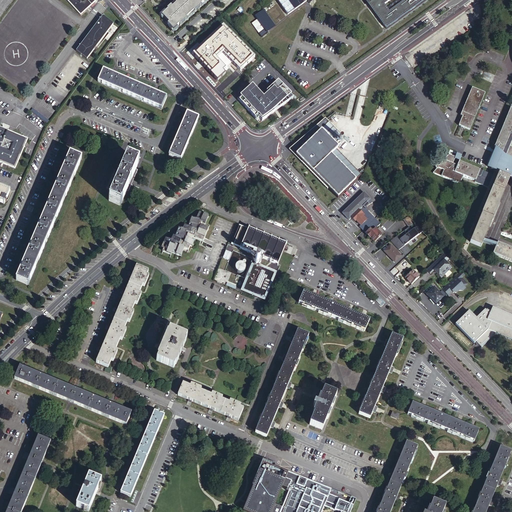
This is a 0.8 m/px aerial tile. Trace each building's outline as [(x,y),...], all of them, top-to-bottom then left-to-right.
[(66,0),(80,14),(95,0),(94,0),(66,0)] [(172,0),(157,14),(174,32),(209,0),(172,0)] [(277,0),(288,15),(307,1),(305,0),(277,0)] [(359,0),(382,30),(384,28),(385,30),(427,0),(359,0)] [(267,31),(275,26),(264,11),(256,17),(258,19),(251,24),(261,38),(268,33),(267,31)] [(75,52),(86,60),(113,24),(102,16),(75,52)] [(225,25),(217,32),(222,37),(224,40),(223,40),(226,43),(234,36),(225,25)] [(210,56),(216,50),(208,41),(197,52),(204,60),(206,58),(208,60),(211,57),(210,56)] [(237,53),(234,56),(239,61),(244,57),(248,61),(255,54),(246,44),(238,51),(239,52),(240,53),(239,54),(237,53)] [(223,57),(216,64),(220,70),(219,71),(222,75),(223,74),(225,76),(229,81),(238,74),(228,63),(223,57)] [(98,82),(162,109),(167,96),(158,92),(159,90),(155,88),(154,91),(137,83),(138,81),(134,79),(133,82),(116,75),(117,72),(114,72),(113,71),(112,73),(103,69),(98,82)] [(252,86),(237,100),(255,120),(257,118),(259,121),(292,99),(278,83),(266,93),(267,94),(263,98),(252,86)] [(466,112),(460,126),(470,130),(486,95),(473,89),(464,111),(466,112)] [(489,189),(468,237),(473,239),(471,243),(482,248),(484,242),(497,248),(494,255),(511,262),(511,248),(499,243),(498,245),(485,240),(511,176),(511,109),(495,148),(500,151),(492,170),(496,172),(494,176),(492,181),(482,176),(480,175),(481,172),(460,163),(461,162),(456,160),(456,158),(450,155),(440,167),(439,166),(438,166),(438,167),(437,167),(437,168),(437,169),(437,170),(434,174),(461,186),(465,177),(477,182),(479,178),(491,183),(489,189)] [(170,154),(182,159),(199,118),(187,113),(184,121),(182,120),(180,124),(182,125),(175,142),(173,141),(171,145),(173,146),(170,154)] [(0,163),(14,170),(27,140),(0,128),(0,163)] [(323,131),(293,152),(329,189),(339,199),(357,181),(332,155),(337,150),(340,148),(323,131)] [(337,150),(332,155),(357,181),(362,176),(337,150)] [(109,199),(122,205),(131,182),(139,162),(137,161),(138,158),(124,152),(119,165),(123,166),(109,199)] [(329,189),(293,152),(328,189),(329,189)] [(16,280),(28,284),(81,157),(70,153),(66,162),(64,161),(62,165),(64,166),(57,182),(55,181),(53,185),(56,186),(48,203),(46,203),(45,207),(47,207),(40,224),(38,223),(36,228),(38,229),(31,246),(28,245),(27,249),(29,250),(22,266),(20,265),(18,270),(20,270),(16,280)] [(494,176),(484,171),(482,176),(492,181),(494,176)] [(476,183),(489,189),(491,183),(479,178),(477,182),(476,183)] [(0,203),(4,205),(9,192),(0,187),(0,203)] [(350,221),(352,219),(360,211),(372,200),(365,193),(346,212),(347,217),(350,221)] [(366,219),(364,217),(365,216),(360,211),(352,219),(356,223),(357,222),(362,226),(368,221),(366,219)] [(199,235),(206,238),(211,229),(206,227),(210,215),(201,212),(199,220),(193,217),(190,226),(189,231),(184,229),(181,227),(177,236),(175,235),(173,239),(167,237),(163,246),(165,247),(164,250),(172,254),(173,252),(181,256),(185,248),(189,250),(191,246),(193,247),(197,239),(199,235)] [(292,219),(295,223),(301,216),(298,213),(292,219)] [(376,220),(377,219),(372,214),(366,219),(368,221),(362,226),(360,227),(365,231),(376,220)] [(376,220),(365,231),(367,234),(371,239),(371,238),(376,242),(379,239),(383,236),(377,229),(381,224),(376,220)] [(391,241),(398,250),(417,234),(410,225),(391,241)] [(240,248),(248,229),(241,226),(234,243),(235,243),(234,245),(240,248)] [(248,229),(240,248),(279,264),(287,244),(249,228),(248,229)] [(385,252),(394,262),(396,260),(398,261),(402,257),(391,245),(385,252)] [(444,254),(427,271),(431,275),(434,271),(442,279),(453,269),(446,262),(449,259),(444,254)] [(237,264),(237,265),(237,266),(237,267),(237,268),(237,269),(238,270),(239,270),(239,271),(240,271),(241,271),(242,271),(243,271),(245,270),(246,269),(246,268),(247,268),(247,267),(247,265),(246,264),(246,263),(245,263),(245,262),(244,261),(243,261),(242,261),(241,261),(239,261),(238,262),(238,263),(237,264)] [(275,273),(254,264),(243,290),(264,299),(275,273)] [(101,352),(96,362),(99,364),(140,267),(137,265),(134,273),(132,276),(126,291),(125,294),(119,309),(117,312),(111,327),(110,330),(102,348),(101,352)] [(140,267),(99,364),(108,368),(111,360),(113,361),(118,351),(116,350),(120,339),(122,340),(126,330),(124,329),(128,321),(130,322),(134,312),(132,311),(135,303),(137,304),(142,294),(140,293),(143,285),(145,286),(149,276),(147,275),(149,271),(140,267)] [(412,285),(420,278),(414,271),(406,279),(412,285)] [(443,290),(450,297),(451,296),(450,295),(452,292),(454,290),(457,293),(459,291),(463,291),(466,288),(465,287),(468,284),(462,278),(465,276),(462,272),(443,290)] [(435,287),(427,295),(436,305),(445,297),(435,287)] [(299,304),(366,331),(370,320),(367,319),(368,316),(363,314),(361,316),(354,314),(355,311),(349,308),(348,311),(334,305),(335,303),(329,300),(328,303),(317,298),(318,296),(312,293),(311,296),(304,293),(299,304)] [(511,314),(493,307),(491,312),(486,309),(477,318),(470,311),(456,324),(475,344),(476,342),(482,348),(496,334),(511,340),(511,314)] [(185,329),(178,326),(175,331),(183,334),(185,329)] [(183,334),(175,331),(170,329),(169,332),(168,332),(162,346),(158,355),(159,355),(157,359),(160,361),(174,367),(176,363),(177,363),(186,340),(187,336),(183,334)] [(255,432),(267,437),(271,427),(273,429),(276,423),(273,422),(279,407),(282,408),(284,403),(281,401),(287,387),(290,389),(292,383),(289,382),(309,334),(298,329),(295,335),(293,334),(290,340),(293,341),(287,356),(284,355),(282,360),(284,361),(255,432)] [(359,414),(370,419),(373,412),(375,413),(377,410),(378,407),(375,406),(381,392),(384,393),(386,387),(384,386),(389,372),(392,373),(394,367),(392,366),(403,339),(391,334),(388,341),(386,340),(385,342),(383,345),(386,347),(359,414)] [(15,379),(127,425),(132,413),(111,404),(76,389),(41,375),(20,366),(15,379)] [(228,416),(231,417),(238,420),(244,408),(240,407),(241,404),(231,400),(230,402),(222,399),(223,397),(213,392),(212,394),(201,390),(202,388),(191,383),(191,385),(183,382),(178,394),(189,399),(192,400),(210,408),(213,409),(228,416)] [(310,425),(322,430),(337,394),(324,389),(318,403),(315,402),(313,406),(315,406),(317,407),(310,425)] [(408,414),(474,441),(479,430),(476,429),(477,426),(471,424),(470,427),(462,423),(463,421),(458,418),(457,421),(442,415),(444,412),(438,410),(437,413),(426,408),(427,405),(422,403),(420,406),(412,403),(408,414)] [(121,491),(131,496),(165,415),(155,411),(121,491)] [(6,511),(22,511),(52,441),(38,435),(6,511)] [(376,511),(390,511),(396,499),(399,500),(401,497),(402,495),(399,494),(409,468),(418,447),(406,442),(404,448),(401,447),(398,453),(401,454),(395,468),(393,467),(390,473),(393,474),(376,511)] [(473,511),(486,511),(489,505),(492,506),(495,500),(492,498),(498,485),(500,486),(503,480),(500,479),(511,451),(501,447),(498,453),(496,452),(494,455),(493,458),(496,459),(473,511)] [(334,501),(335,500),(327,497),(328,492),(261,464),(240,511),(348,511),(353,502),(348,500),(346,506),(334,501)] [(77,506),(89,511),(102,481),(90,475),(86,483),(85,483),(80,493),(82,493),(77,506)] [(428,511),(443,511),(446,506),(433,501),(428,511)]
